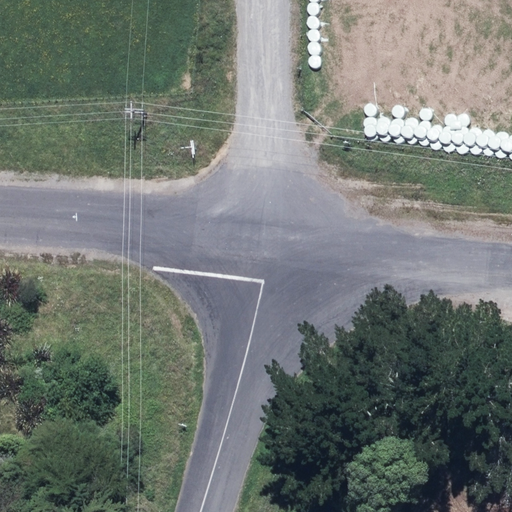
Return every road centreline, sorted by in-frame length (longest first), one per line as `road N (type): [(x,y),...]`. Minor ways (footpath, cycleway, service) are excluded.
road 1 (unclassified): [(0,221),(274,251)]
road 2 (unclassified): [(274,251),(208,511)]
road 3 (unclassified): [(270,0),(274,251)]
road 4 (unclassified): [(274,251),(511,274)]
